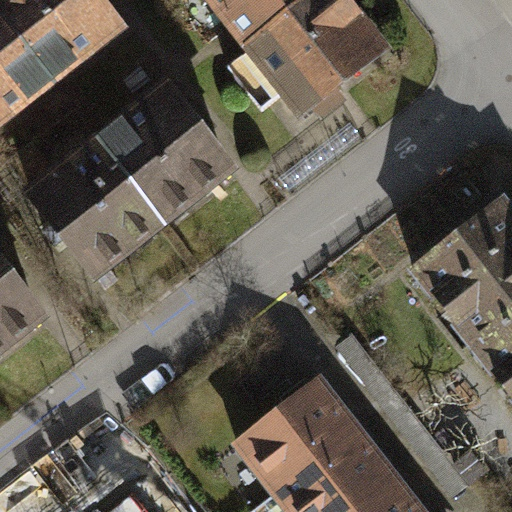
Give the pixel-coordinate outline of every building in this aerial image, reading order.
[(60,84),(132,31),(109,0),(13,0),(4,7),(60,84)] [(177,0),(173,3),(205,43),(230,23),(245,42),(298,0),(177,0)] [(358,0),(298,0),(245,42),(253,52),(234,67),(268,111),(287,96),(304,118),(395,47),(358,0)] [(0,127),(60,84),(4,7),(0,9),(0,127)] [(120,138),(187,227),(259,173),(191,84),(120,138)] [(345,125),(279,176),(293,193),(359,142),(345,125)] [(48,192),(115,281),(187,227),(120,138),(48,192)] [(511,383),(511,213),(430,277),(511,383)] [(0,235),(0,376),(71,325),(4,233),(0,235)] [(365,435),(326,385),(243,449),(282,499),(365,435)] [(369,511),(404,486),(365,435),(282,499),(291,511),(369,511)] [(424,511),(404,486),(369,511),(424,511)] [(134,511),(126,502),(112,511),(134,511)]
